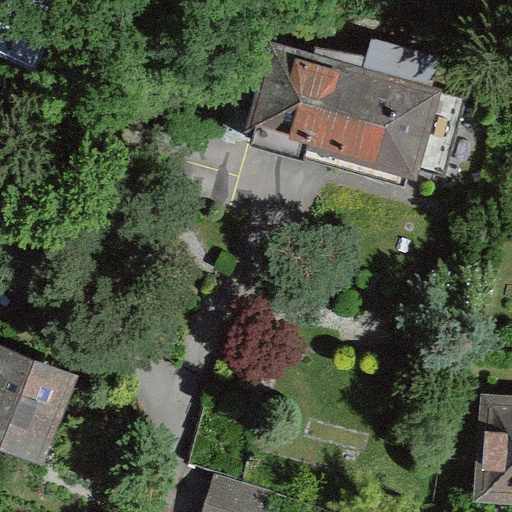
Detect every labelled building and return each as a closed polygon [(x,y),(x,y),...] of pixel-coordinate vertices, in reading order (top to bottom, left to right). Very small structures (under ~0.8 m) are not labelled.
[(0,0),(0,49),(29,63),(57,0),(0,0)] [(471,102),(286,48),(259,140),(412,185),(416,170),(448,180),(471,102)] [(72,380),(0,350),(0,439),(41,456),(72,380)] [(511,400),(504,400),(499,484),(511,485),(511,400)] [(277,511),(282,497),(223,478),(211,511),(277,511)]
